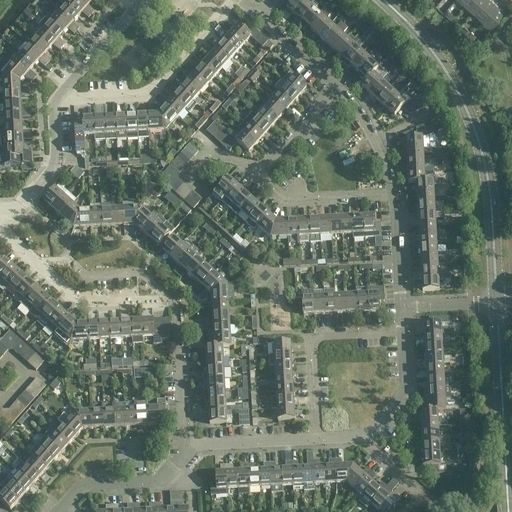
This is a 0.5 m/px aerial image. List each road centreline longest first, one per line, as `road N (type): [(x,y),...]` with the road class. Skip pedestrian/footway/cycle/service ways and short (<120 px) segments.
road 1 (tertiary): [(496,302),(489,189),(471,122),(433,53),(382,0)]
road 2 (residential): [(3,209),(16,208),(55,163),(53,100),(143,0)]
road 3 (residential): [(390,195),(288,198),(260,172),(336,90)]
road 4 (tertiary): [(507,511),(496,302)]
road 5 (residential): [(315,441),(312,341),(396,336)]
road 6 (residential): [(315,441),(363,437),(390,414),(398,397),(396,336)]
road 7 (residential): [(185,450),(175,306),(168,302)]
road 8 (residential): [(60,511),(83,489),(156,483),(185,450)]
road 9 (residential): [(168,302),(140,273),(86,277),(71,263),(40,265)]
road 10 (residential): [(168,302),(81,305),(40,265)]
road 11 (residential): [(185,450),(315,441)]
road 12 (residential): [(390,195),(374,139),(336,90)]
